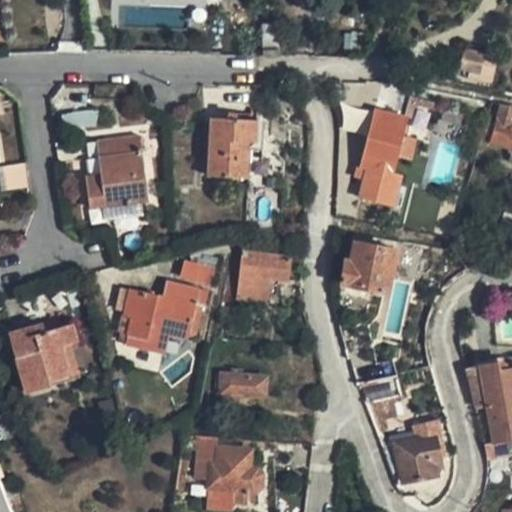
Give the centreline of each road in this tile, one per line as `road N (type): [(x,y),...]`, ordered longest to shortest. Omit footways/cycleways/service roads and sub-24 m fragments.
road 1 (residential): [(33,66),(209,64),(317,74),(331,132),(322,325),(338,377)]
road 2 (residential): [(446,511),(464,499),(470,451),(445,363),(455,296),(511,276)]
road 3 (residential): [(53,255),(33,66)]
road 4 (residential): [(338,377),(404,511)]
road 5 (residential): [(338,377),(323,511)]
